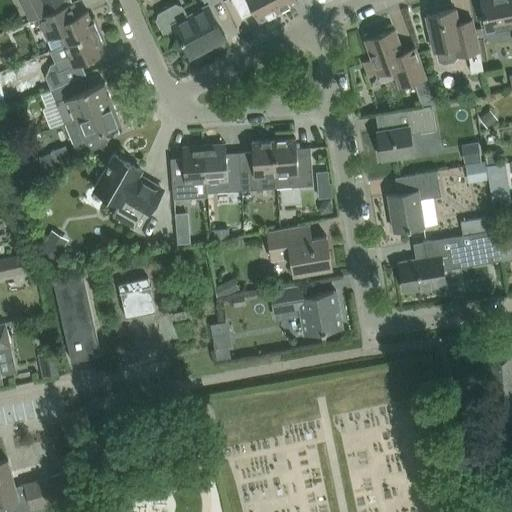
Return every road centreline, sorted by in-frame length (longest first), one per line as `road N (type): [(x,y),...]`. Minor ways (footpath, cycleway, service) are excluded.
road 1 (residential): [(332,104),(365,327),(511,309)]
road 2 (residential): [(167,362),(0,398)]
road 3 (residential): [(332,104),(201,114),(181,111),(169,97)]
road 4 (residential): [(317,20),(169,97)]
